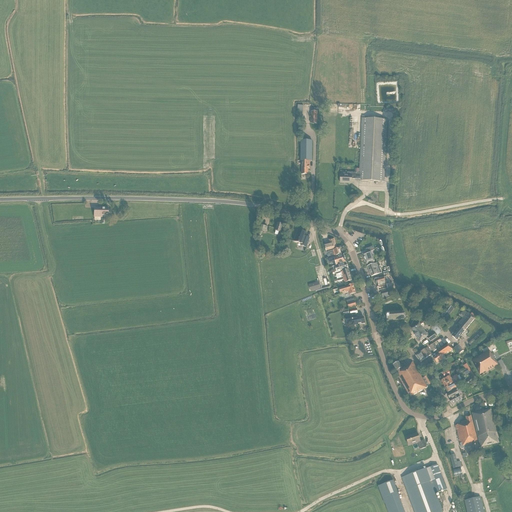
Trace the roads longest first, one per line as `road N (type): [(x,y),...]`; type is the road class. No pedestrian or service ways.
road 1 (tertiary): [(377,338),(351,249),(301,218),(242,202),(0,199)]
road 2 (tertiary): [(451,411),(436,420),(408,414),(377,338)]
